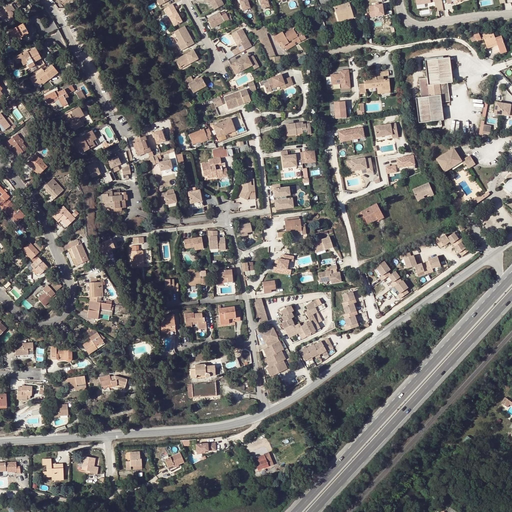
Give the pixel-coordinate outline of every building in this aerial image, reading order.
[(17,0),(0,11),(0,15),(2,19),(6,16),(10,23),(14,20),(12,16),(12,15),(12,13),(12,12),(21,6),(17,0)] [(215,10),(224,5),(221,0),(208,0),(210,3),(211,3),(215,10)] [(248,1),(252,0),(251,0),(238,0),(242,11),(250,8),(248,1)] [(258,0),(262,9),(270,7),(267,0),(258,0)] [(349,2),(333,7),(338,22),(354,17),(349,2)] [(173,5),(165,9),(175,26),(183,22),(173,5)] [(226,10),(208,20),(213,29),(230,19),(226,10)] [(384,15),(370,17),(372,28),(386,26),(384,15)] [(9,32),(13,39),(20,36),(20,37),(28,33),(23,24),(9,32)] [(194,44),(185,26),(174,32),(181,46),(179,47),(181,51),(194,44)] [(283,46),(293,41),(295,40),(296,42),(297,44),(305,39),(301,31),(298,32),(295,27),(282,34),(282,32),(275,36),(281,46),(282,45),(283,46)] [(263,28),(255,31),(259,39),(267,36),(266,34),(269,33),(266,28),(264,29),(263,28)] [(235,56),(252,47),(242,30),(233,35),(239,44),(237,46),(238,48),(232,51),(235,56)] [(174,32),(172,34),(179,47),(181,46),(174,32)] [(493,32),(482,35),(483,37),(480,38),(481,41),(484,40),(486,46),(487,49),(494,47),(497,46),(500,52),(506,50),(501,36),(495,38),(493,32)] [(274,53),(267,36),(259,39),(266,54),(274,53)] [(21,54),(14,58),(17,64),(21,62),(24,69),(28,67),(34,65),(33,62),(36,61),(41,58),(36,49),(28,53),(22,56),(21,54)] [(193,51),(175,60),(179,68),(189,62),(190,64),(198,60),(193,51)] [(274,53),(266,54),(269,63),(280,62),(279,57),(274,57),(274,53)] [(247,56),(234,63),(240,73),(252,66),(254,70),(259,67),(253,57),(248,59),(247,56)] [(425,61),(427,78),(419,79),(421,98),(416,99),(419,123),(443,120),(441,103),(450,102),(447,83),(453,83),(450,58),(425,61)] [(240,73),(234,63),(230,65),(236,75),(240,73)] [(31,79),(36,85),(41,81),(42,83),(49,77),(50,79),(57,73),(51,66),(44,71),(43,70),(31,79)] [(338,75),(330,76),(331,85),(340,84),(341,89),(349,88),(347,71),(339,72),(339,74),(338,75)] [(271,90),(271,89),(270,87),(279,84),(280,86),(280,87),(285,85),(286,87),(293,84),(290,76),(283,79),(281,74),(267,80),(268,82),(263,84),(266,92),(271,90)] [(191,76),(183,80),(186,86),(188,85),(192,92),(193,95),(206,88),(202,80),(199,81),(195,83),(194,82),(191,76)] [(41,81),(36,85),(39,88),(50,79),(49,77),(42,83),(41,81)] [(382,91),(391,90),(389,79),(376,80),(376,77),(364,78),(365,84),(359,84),(360,94),(366,94),(366,89),(377,88),(382,88),(382,91)] [(252,81),(247,84),(250,92),(256,90),(255,88),(252,81)] [(56,94),(54,91),(44,97),(48,104),(55,101),(58,99),(62,106),(67,104),(65,99),(68,97),(66,94),(74,90),(71,86),(58,93),(56,94)] [(226,106),(227,106),(237,102),(238,105),(250,101),(246,89),(237,93),(223,98),(226,106)] [(81,91),(76,93),(80,101),(85,99),(81,91)] [(345,101),(334,102),(336,119),(346,118),(345,101)] [(495,101),(493,112),(511,115),(511,106),(509,106),(510,104),(495,101)] [(71,114),(65,117),(68,122),(69,121),(74,130),(80,127),(76,120),(81,117),(83,116),(79,107),(70,112),(71,114)] [(0,123),(5,130),(13,123),(8,117),(5,120),(0,113),(0,123)] [(84,124),(81,117),(76,120),(80,127),(84,124)] [(229,118),(212,124),(217,136),(234,130),(229,118)] [(310,123),(304,124),(302,124),(301,122),(286,124),(288,135),(303,133),(302,130),(306,130),(307,135),(312,134),(310,123)] [(396,123),(375,127),(377,137),(392,135),(393,138),(399,137),(396,123)] [(491,126),(484,125),(482,138),(489,135),(491,126)] [(206,140),(212,138),(208,128),(203,130),(202,129),(188,134),(191,144),(198,141),(206,138),(206,140)] [(361,128),(338,133),(340,142),(363,138),(361,128)] [(155,144),(165,141),(161,129),(151,131),(155,144)] [(84,151),(95,146),(92,141),(95,139),(90,131),(71,142),(75,149),(77,148),(79,152),(83,150),(84,151)] [(17,134),(8,141),(13,147),(12,148),(18,156),(27,149),(20,140),(21,139),(17,134)] [(133,140),(136,148),(143,145),(140,138),(133,140)] [(143,145),(146,153),(151,151),(148,143),(143,145)] [(143,145),(136,148),(138,156),(146,153),(143,145)] [(228,157),(227,150),(223,150),(223,148),(212,149),(213,159),(219,158),(228,157)] [(445,172),(461,161),(462,161),(463,159),(461,156),(459,157),(454,148),(437,159),(445,172)] [(314,150),(300,152),(301,164),(315,162),(314,150)] [(287,151),(281,152),(283,168),(296,167),(295,155),(288,156),(287,151)] [(189,184),(195,183),(190,152),(176,155),(177,165),(185,163),(189,184)] [(36,155),(26,164),(30,168),(32,166),(39,174),(47,167),(36,155)] [(112,171),(118,169),(116,165),(120,163),(117,155),(107,159),(112,171)] [(412,156),(396,158),(398,167),(407,166),(408,169),(414,168),(412,156)] [(471,158),(470,156),(463,159),(462,161),(461,161),(465,167),(467,165),(464,162),(471,158)] [(89,161),(90,165),(87,166),(92,177),(100,174),(95,163),(98,162),(98,161),(96,158),(89,161)] [(219,158),(213,159),(208,160),(209,163),(201,164),(203,176),(208,176),(211,175),(211,178),(216,177),(216,176),(222,175),(222,178),(227,177),(225,163),(220,164),(219,158)] [(366,173),(372,172),(369,158),(363,159),(345,163),(347,173),(365,169),(366,173)] [(475,164),(471,158),(464,162),(467,165),(471,163),(473,166),(475,164)] [(170,161),(159,162),(160,171),(171,169),(170,164),(170,161)] [(131,174),(129,165),(122,168),(123,175),(131,174)] [(244,192),(242,196),(250,200),(252,194),(253,199),(258,199),(256,184),(253,185),(252,179),(254,179),(253,170),(243,172),(246,193),(244,192)] [(511,176),(503,187),(511,195),(511,176)] [(52,178),(43,187),(54,198),(63,190),(52,178)] [(412,190),(416,199),(424,196),(429,194),(430,197),(434,195),(429,183),(412,190)] [(275,197),(290,195),(289,187),(280,188),(279,184),(271,185),(271,191),(274,191),(275,197)] [(0,206),(2,209),(3,208),(9,202),(7,199),(9,197),(0,186),(0,206)] [(172,189),(164,191),(165,196),(163,196),(165,205),(175,203),(172,189)] [(112,196),(111,193),(111,191),(106,192),(106,194),(101,195),(102,203),(103,203),(104,208),(110,207),(110,209),(111,209),(120,208),(119,201),(124,201),(126,200),(125,192),(118,193),(119,196),(112,196)] [(199,191),(188,193),(190,209),(201,207),(199,191)] [(481,200),(478,196),(466,204),(469,208),(481,200)] [(275,200),(274,200),(275,210),(293,207),(292,198),(275,200)] [(9,202),(3,208),(11,217),(12,216),(18,222),(25,216),(13,204),(12,205),(9,202)] [(384,218),(376,204),(361,212),(366,222),(376,217),(377,220),(378,221),(384,218)] [(63,206),(52,216),(64,229),(75,219),(74,218),(78,214),(75,211),(71,215),(63,206)] [(12,216),(11,217),(10,218),(15,224),(18,222),(12,216)] [(291,221),(284,222),(285,232),(285,233),(297,232),(297,235),(306,234),(304,225),(300,226),(299,220),(298,218),(291,219),(291,221)] [(237,224),(238,233),(246,232),(250,231),(250,222),(237,224)] [(216,230),(208,230),(209,249),(217,248),(217,250),(225,249),(224,237),(219,237),(219,240),(216,240),(216,238),(216,230)] [(455,238),(450,231),(438,241),(434,236),(431,238),(437,247),(440,245),(441,245),(447,241),(449,244),(450,243),(452,246),(451,247),(456,253),(459,256),(467,250),(465,246),(462,248),(458,242),(461,240),(458,236),(455,238)] [(201,236),(183,238),(184,246),(193,246),(193,249),(202,248),(201,236)] [(324,249),(325,250),(333,247),(329,236),(314,242),(314,244),(316,252),(324,249)] [(110,239),(96,245),(103,260),(109,258),(106,252),(109,251),(109,250),(114,247),(110,239)] [(69,243),(75,258),(78,265),(88,260),(81,244),(79,244),(77,240),(69,243)] [(32,259),(36,255),(41,250),(35,243),(32,246),(29,243),(23,249),(32,259)] [(138,246),(131,247),(132,268),(143,267),(142,250),(139,250),(138,246)] [(408,256),(407,253),(397,256),(399,260),(402,259),(405,269),(413,266),(415,274),(422,271),(423,274),(431,271),(430,268),(439,265),(435,256),(426,259),(427,261),(420,264),(415,265),(411,255),(408,256)] [(47,267),(36,255),(32,259),(31,260),(33,262),(29,266),(32,269),(33,268),(37,273),(38,273),(42,270),(43,271),(47,267)] [(273,272),(291,275),(291,270),(287,269),(288,261),(293,261),(294,256),(282,255),(282,259),(278,259),(278,260),(277,264),(277,267),(274,267),(273,272)] [(401,282),(400,282),(398,279),(394,273),(392,273),(389,276),(386,273),(389,271),(383,263),(374,268),(380,277),(378,279),(380,282),(387,277),(391,283),(389,285),(391,289),(393,288),(398,295),(396,297),(398,300),(406,295),(403,291),(406,289),(401,282)] [(337,266),(327,267),(327,273),(318,274),(319,281),(327,280),(327,282),(331,282),(331,284),(341,283),(340,273),(332,274),(331,270),(337,270),(337,266)] [(224,272),(216,273),(216,276),(214,276),(214,280),(217,280),(217,283),(223,283),(228,282),(227,279),(232,279),(231,270),(224,270),(224,272)] [(188,284),(195,283),(201,283),(200,276),(200,272),(188,273),(188,284)] [(90,297),(100,296),(102,296),(101,282),(96,282),(96,279),(90,279),(90,282),(89,283),(90,297)] [(174,280),(165,280),(165,290),(174,290),(175,291),(179,291),(178,284),(174,284),(174,280)] [(262,291),(270,290),(275,289),(274,280),(263,282),(262,284),(262,291)] [(62,287),(56,281),(52,286),(57,292),(62,287)] [(44,306),(50,301),(48,299),(54,294),(47,285),(42,290),(45,293),(38,299),(44,306)] [(341,318),(342,324),(352,319),(351,316),(354,315),(351,304),(353,303),(350,292),(340,295),(342,303),(343,306),(340,307),(342,315),(342,318),(341,318)] [(255,300),(254,300),(260,324),(267,322),(261,299),(255,300)] [(110,304),(105,303),(100,302),(89,301),(87,317),(97,319),(98,313),(99,309),(110,310),(110,304)] [(290,307),(281,311),(283,316),(281,317),(283,322),(280,324),(283,329),(287,326),(292,336),(298,333),(299,336),(304,333),(305,336),(315,331),(312,327),(317,324),(312,315),(317,312),(314,308),(317,306),(315,301),(305,306),(308,311),(305,313),(310,322),(300,327),(299,324),(294,326),(290,319),(293,317),(291,312),(293,311),(290,307)] [(110,310),(99,309),(98,313),(112,315),(113,311),(113,305),(110,304),(110,310)] [(233,307),(218,309),(220,324),(229,323),(228,319),(235,318),(235,321),(240,320),(238,311),(234,312),(233,307)] [(191,327),(191,325),(191,322),(197,321),(197,324),(198,330),(206,329),(205,322),(204,322),(203,318),(202,318),(201,313),(190,314),(190,313),(184,314),(186,328),(191,327)] [(173,315),(160,316),(162,337),(170,335),(169,330),(174,329),(173,315)] [(342,324),(343,326),(344,329),(354,327),(352,319),(342,324)] [(270,376),(286,368),(282,360),(284,359),(280,350),(282,349),(272,327),(260,333),(264,343),(265,342),(267,346),(262,348),(267,357),(264,358),(268,366),(266,367),(270,376)] [(97,333),(94,329),(86,334),(89,338),(97,333)] [(82,345),(87,353),(95,348),(94,345),(102,340),(101,339),(103,338),(98,333),(97,334),(97,333),(89,338),(90,340),(82,345)] [(304,362),(306,360),(310,358),(311,359),(314,357),(317,355),(318,356),(321,354),(325,352),(325,353),(332,349),(327,339),(320,343),(320,342),(313,346),(313,345),(306,349),(305,348),(298,352),(304,362)] [(15,353),(15,359),(28,359),(28,349),(32,348),(32,343),(18,343),(18,345),(10,345),(11,353),(15,353)] [(55,347),(50,348),(50,360),(58,360),(58,358),(64,358),(65,360),(65,361),(66,361),(68,362),(70,361),(71,360),(72,359),(72,357),(71,348),(55,348),(55,347)] [(209,364),(194,365),(195,371),(190,372),(190,378),(195,378),(195,376),(204,375),(205,376),(205,377),(206,377),(207,377),(208,377),(209,376),(215,376),(214,366),(209,366),(209,364)] [(109,375),(99,378),(101,389),(108,388),(109,389),(116,387),(123,390),(126,379),(115,376),(109,377),(109,375)] [(75,389),(85,388),(84,376),(67,378),(68,384),(68,390),(75,389)] [(145,381),(145,390),(154,390),(154,381),(145,381)] [(215,382),(191,384),(192,397),(216,395),(215,382)] [(26,400),(27,398),(27,395),(30,396),(31,396),(32,387),(21,386),(21,388),(17,387),(16,399),(26,400)] [(67,404),(51,405),(52,417),(59,417),(59,416),(68,415),(67,404)] [(467,436),(462,443),(466,447),(472,439),(467,436)] [(209,451),(208,444),(197,444),(197,454),(203,453),(203,452),(205,451),(209,451)] [(130,461),(125,462),(126,470),(130,469),(130,466),(134,466),(141,466),(141,459),(139,459),(139,452),(129,452),(130,461)] [(269,452),(253,458),(257,470),(273,464),(269,452)] [(175,464),(180,461),(178,454),(162,460),(166,469),(175,464)] [(81,470),(85,470),(88,471),(87,473),(96,475),(97,467),(93,466),(94,458),(83,456),(82,462),(81,470)] [(51,469),(51,464),(50,459),(42,459),(42,465),(46,465),(46,472),(42,472),(43,477),(51,477),(51,480),(56,480),(55,477),(63,476),(62,464),(55,464),(55,468),(51,469)] [(0,461),(0,469),(7,470),(7,471),(10,471),(16,472),(16,473),(20,473),(20,466),(16,466),(17,462),(0,461)] [(181,463),(180,461),(175,464),(166,469),(167,472),(174,469),(173,467),(181,463)]
